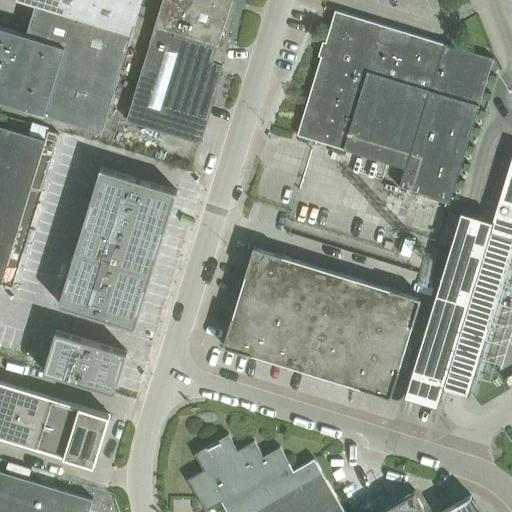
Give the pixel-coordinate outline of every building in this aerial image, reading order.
[(0,99),(103,131),(142,0),(23,0),(36,4),(27,34),(0,25),(0,99)] [(233,12),(229,11),(232,0),(163,0),(127,121),(201,143),(219,84),(233,12)] [(460,48),(459,48),(335,10),(326,42),(323,41),(319,55),(322,56),(298,135),(406,167),(400,188),(451,203),(494,59),(460,48)] [(0,282),(3,283),(6,273),(7,268),(8,264),(10,259),(11,254),(13,249),(14,245),(16,240),(17,235),(19,231),(20,226),(21,221),(23,216),(24,212),(26,207),(27,202),(29,197),(30,193),(32,188),(33,183),(34,179),(36,174),(37,169),(39,164),(40,160),(42,155),(43,150),(44,146),(46,141),(46,139),(0,125),(0,282)] [(49,131),(47,136),(58,139),(60,134),(49,131)] [(46,139),(46,141),(57,144),(58,139),(47,136),(46,139)] [(46,141),(44,146),(55,149),(57,144),(46,141)] [(43,150),(42,155),(52,158),(54,154),(43,150)] [(461,210),(405,396),(439,407),(444,388),(470,396),(511,256),(511,158),(493,220),(461,210)] [(40,160),(39,164),(49,168),(51,163),(40,160)] [(39,164),(37,169),(48,172),(49,168),(39,164)] [(101,167),(95,188),(133,199),(139,179),(101,167)] [(37,169),(36,174),(47,177),(48,172),(37,169)] [(36,174),(34,179),(45,182),(47,177),(36,174)] [(139,179),(133,199),(171,211),(178,191),(139,179)] [(33,183),(32,188),(42,191),(44,187),(33,183)] [(95,188),(89,207),(127,219),(133,199),(95,188)] [(30,193),(29,197),(39,201),(41,196),(30,193)] [(29,197),(27,202),(38,205),(39,201),(29,197)] [(133,199),(127,219),(165,230),(171,211),(133,199)] [(27,202),(26,207),(36,210),(38,205),(27,202)] [(26,207),(24,212),(35,215),(36,210),(26,207)] [(89,207),(83,226),(121,238),(127,219),(89,207)] [(23,216),(21,221),(32,224),(34,220),(23,216)] [(127,219),(121,238),(160,249),(165,230),(127,219)] [(20,226),(19,231),(29,234),(31,229),(20,226)] [(83,226),(77,245),(115,257),(121,238),(83,226)] [(19,231),(17,235),(28,239),(29,234),(19,231)] [(17,235),(16,240),(26,243),(28,239),(17,235)] [(121,238),(115,257),(154,269),(160,249),(121,238)] [(16,240),(14,245),(25,248),(26,243),(16,240)] [(77,245),(71,264),(110,276),(115,257),(77,245)] [(224,346),(391,397),(422,297),(254,246),(224,346)] [(13,249),(11,254),(22,257),(24,253),(13,249)] [(115,257),(110,276),(148,288),(154,269),(115,257)] [(10,259),(8,264),(19,267),(21,262),(10,259)] [(8,264),(7,268),(18,272),(19,267),(8,264)] [(71,264),(65,283),(104,295),(110,276),(71,264)] [(7,268),(6,273),(16,276),(18,272),(7,268)] [(6,273),(3,283),(13,286),(16,276),(6,273)] [(110,276),(104,295),(142,307),(148,288),(110,276)] [(65,283),(59,304),(79,310),(97,315),(104,295),(65,283)] [(104,295),(97,315),(136,327),(142,307),(104,295)] [(52,342),(50,350),(86,361),(88,353),(92,341),(56,330),(52,342)] [(88,353),(86,361),(121,372),(128,351),(92,341),(88,353)] [(47,361),(44,371),(80,382),(82,373),(86,361),(50,350),(47,361)] [(82,373),(80,382),(115,392),(121,372),(86,361),(82,373)] [(110,414),(0,380),(0,436),(94,465),(110,414)] [(196,453),(205,469),(189,478),(207,511),(224,501),(229,511),(428,511),(417,490),(378,511),(346,511),(316,459),(295,470),(281,446),(265,456),(256,440),(239,450),(230,434),(196,453)] [(0,511),(89,511),(94,498),(0,469),(0,511)] [(442,511),(479,511),(470,496),(442,511)]
